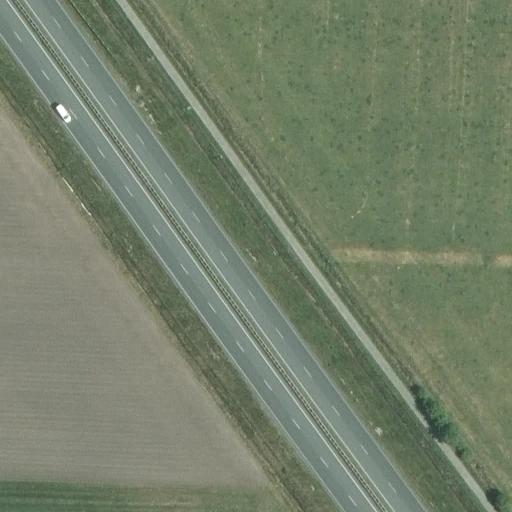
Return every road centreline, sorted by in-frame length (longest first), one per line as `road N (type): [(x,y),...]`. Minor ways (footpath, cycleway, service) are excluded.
road 1 (trunk): [(409,511),(38,0)]
road 2 (trunk): [(0,15),(360,511)]
